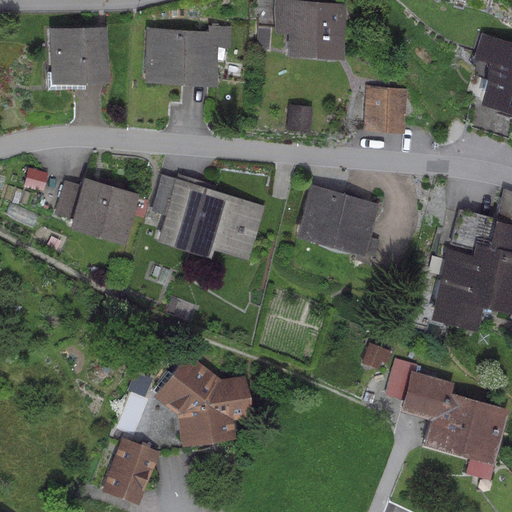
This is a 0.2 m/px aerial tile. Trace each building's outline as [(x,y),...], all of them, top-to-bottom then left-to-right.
[(340,4),(298,0),(270,0),(268,32),(280,33),(278,54),(335,60),(340,4)] [(207,30),(146,27),(143,82),(214,85),(215,47),(229,47),(230,26),(207,25),(207,30)] [(105,26),(48,27),(50,83),(107,81),(105,26)] [(511,43),(478,33),(470,59),(484,63),(464,125),(503,137),(509,116),(511,116),(511,43)] [(404,89),(364,85),(359,129),(399,133),(404,89)] [(309,106),(285,104),(282,128),(306,131),(309,106)] [(47,173),(27,167),(22,186),(42,192),(47,173)] [(175,178),(160,173),(148,211),(162,215),(154,241),(209,258),(212,249),(247,260),(265,205),(213,189),(214,185),(177,174),(175,178)] [(79,188),(65,184),(55,218),(69,222),(67,228),(121,243),(130,212),(143,216),(147,201),(135,197),(136,193),(83,177),(79,188)] [(378,202),(309,182),(293,237),(361,256),(362,254),(373,257),(378,239),(368,236),(378,202)] [(511,192),(503,189),(495,219),(511,222),(511,192)] [(486,246),(493,218),(458,209),(449,243),(473,249),(474,243),(486,246)] [(471,254),(445,248),(428,317),(474,329),(480,303),(511,310),(511,222),(495,219),(493,218),(486,246),(474,243),(473,249),(471,254)] [(361,363),(377,369),(380,360),(386,363),(390,352),(368,344),(361,363)] [(219,378),(183,352),(150,396),(176,415),(181,444),(232,436),(228,415),(249,412),(243,374),(219,378)] [(452,382),(396,366),(386,400),(399,404),(397,411),(429,420),(422,444),(491,464),(507,409),(449,392),(452,382)] [(120,437),(99,490),(136,504),(156,451),(120,437)]
